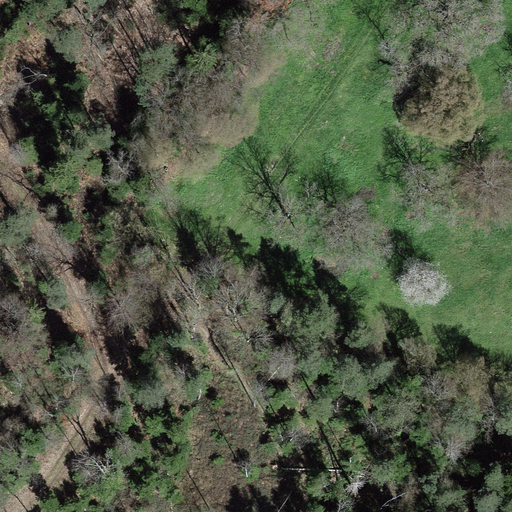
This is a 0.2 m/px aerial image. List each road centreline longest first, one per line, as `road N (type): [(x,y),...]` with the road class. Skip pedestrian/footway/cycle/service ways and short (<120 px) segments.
road 1 (track): [(177,297),(381,0)]
road 2 (track): [(0,158),(124,368)]
road 3 (track): [(124,368),(72,449),(18,511)]
